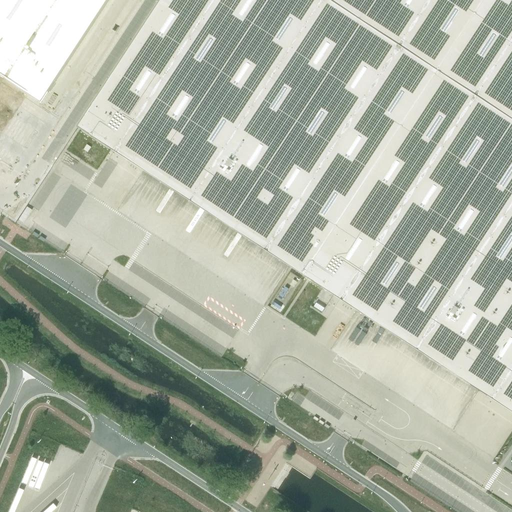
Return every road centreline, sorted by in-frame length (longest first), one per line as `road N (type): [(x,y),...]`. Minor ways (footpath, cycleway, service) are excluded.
road 1 (unclassified): [(403,511),(0,245)]
road 2 (unclassified): [(44,380),(241,511)]
